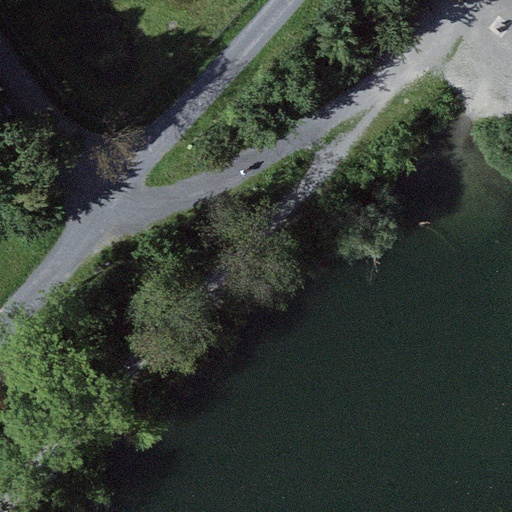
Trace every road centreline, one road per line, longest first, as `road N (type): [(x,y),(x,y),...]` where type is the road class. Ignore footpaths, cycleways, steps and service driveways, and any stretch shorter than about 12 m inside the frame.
road 1 (track): [(0,26),(111,180),(136,195),(171,200),(363,108)]
road 2 (track): [(0,334),(111,180),(273,0)]
road 3 (track): [(468,0),(363,108)]
